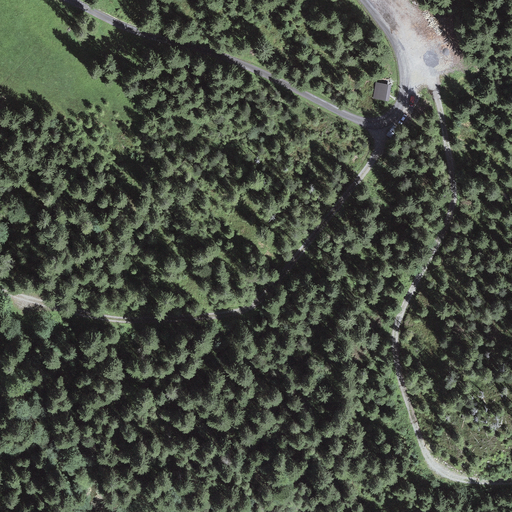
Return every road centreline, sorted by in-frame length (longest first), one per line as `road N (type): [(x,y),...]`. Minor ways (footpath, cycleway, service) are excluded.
road 1 (track): [(404,75),(434,85),(453,184),(447,226),(403,308),(397,360),(429,461),(450,476),(511,480)]
road 2 (track): [(380,123),(370,161),(264,298),(244,312),(107,320),(0,290)]
road 3 (unclassified): [(363,0),(391,37),(404,75),(395,112),(375,124),(251,66),(69,0)]
